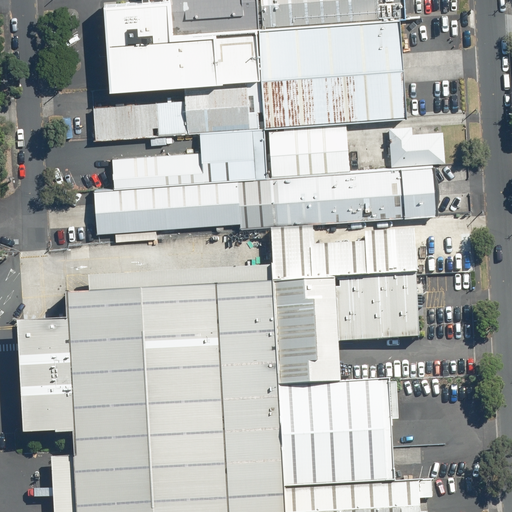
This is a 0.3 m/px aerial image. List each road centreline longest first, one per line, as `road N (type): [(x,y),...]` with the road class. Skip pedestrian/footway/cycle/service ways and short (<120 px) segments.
road 1 (unclassified): [(511,394),(489,0)]
road 2 (unclassified): [(21,0),(34,234)]
